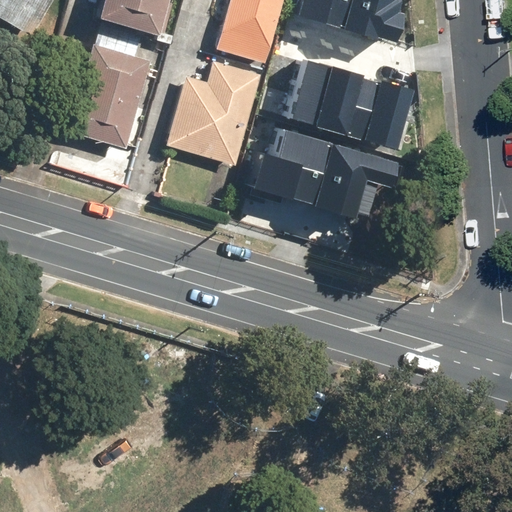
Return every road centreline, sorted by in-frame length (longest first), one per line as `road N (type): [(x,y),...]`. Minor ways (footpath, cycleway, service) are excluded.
road 1 (primary): [(0,219),(487,365)]
road 2 (residential): [(474,0),(501,322),(487,365)]
